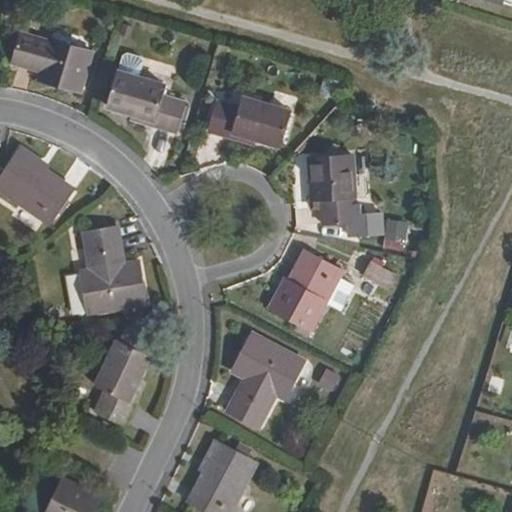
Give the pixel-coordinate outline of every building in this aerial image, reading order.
[(44,72),(42,79),(83,90),(94,50),(54,38),(54,36),(29,28),(19,64),(44,72)] [(128,57),(122,73),(140,78),(143,64),(142,58),(132,55),(128,57)] [(110,107),(138,115),(159,121),(158,126),(179,131),(186,104),(165,98),(168,86),(140,78),(122,73),(120,73),(110,107)] [(243,97),(240,109),(218,104),(210,132),(231,138),(233,132),(280,146),(290,111),(243,97)] [(159,121),(138,115),(137,119),(158,126),(159,121)] [(0,190),(52,226),(76,192),(36,163),(39,159),(22,147),(4,171),(0,167),(0,190)] [(353,198),(350,155),(309,157),(311,201),(320,201),(321,223),(352,221),(350,198),(353,198)] [(354,156),(355,192),(369,192),(368,156),(354,156)] [(386,220),(385,241),(404,242),(405,220),(386,220)] [(139,262),(127,264),(118,265),(116,256),(125,255),(121,227),(85,233),(90,270),(81,272),(88,312),(147,302),(139,262)] [(345,269),(307,250),(284,294),(279,292),(270,308),(313,330),(345,269)] [(118,265),(127,264),(125,255),(116,256),(118,265)] [(367,261),(361,279),(390,289),(396,271),(367,261)] [(130,327),(123,343),(147,355),(154,339),(130,327)] [(233,370),(247,378),(255,381),(251,389),(243,385),(230,411),(260,428),(277,394),(287,399),(306,362),(253,334),(233,370)] [(122,426),(132,406),(131,405),(128,403),(138,383),(150,356),(147,355),(123,343),(118,341),(95,388),(104,393),(95,412),(122,426)] [(325,367),(315,384),(331,393),(341,377),(325,367)] [(255,381),(247,378),(243,385),(251,389),(255,381)] [(131,405),(132,406),(142,385),(138,383),(128,403),(131,405)] [(511,472),(511,434),(511,435),(501,470),(511,472)] [(231,511),(257,462),(217,441),(208,458),(212,461),(189,503),(207,511),(231,511)] [(93,511),(100,497),(63,479),(47,511),(93,511)]
